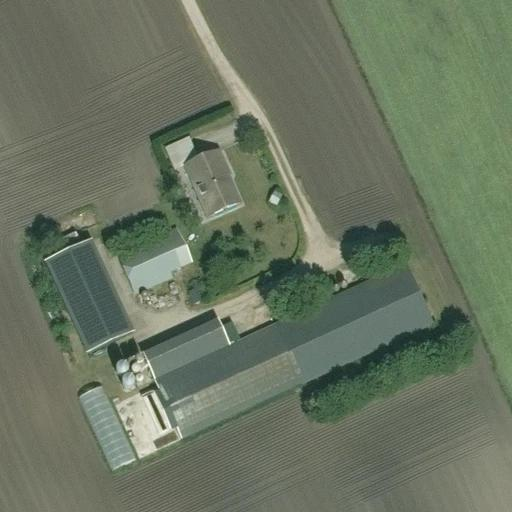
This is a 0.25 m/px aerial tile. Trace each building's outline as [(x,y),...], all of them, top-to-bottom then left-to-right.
[(218,151),(185,166),(208,217),(240,203),(224,169),(226,168),(218,151)] [(170,273),(180,268),(192,263),(178,229),(118,255),(135,295),(172,278),(170,273)] [(47,264),(90,356),(135,335),(92,243),(47,264)] [(406,266),(275,326),(229,347),(217,321),(142,356),(154,381),(180,439),(301,384),(432,324),(406,266)] [(197,289),(188,293),(193,306),(202,301),(197,289)]
